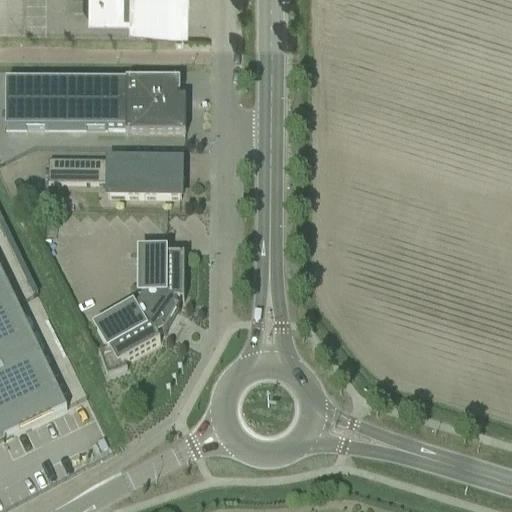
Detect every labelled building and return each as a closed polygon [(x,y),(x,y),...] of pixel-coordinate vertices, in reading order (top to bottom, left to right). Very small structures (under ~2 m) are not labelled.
[(165,22),(184,22),(185,22),(185,0),(89,0),(89,21),(165,22)] [(125,139),(183,139),(185,139),(185,103),(177,103),(178,87),(125,87),(126,88),(5,87),(5,135),(125,135),(125,139)] [(107,203),(179,204),(180,204),(180,183),(183,183),(183,184),(184,184),(185,168),(167,167),(48,166),(48,188),(108,189),(107,203)] [(55,245),(56,231),(46,230),(45,244),(55,245)] [(162,338),(176,314),(176,307),(183,307),(184,261),(163,261),(163,259),(166,259),(166,258),(141,258),(141,300),(135,300),(130,309),(133,314),(96,335),(106,352),(98,357),(107,381),(127,374),(124,368),(160,347),(156,341),(162,338)] [(0,274),(0,444),(2,443),(4,446),(5,445),(4,443),(66,413),(0,274)]
